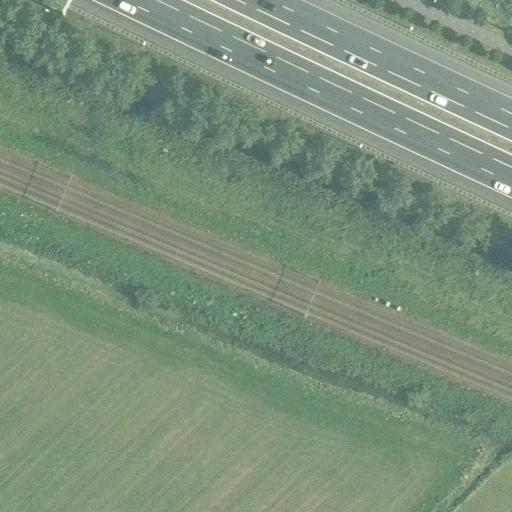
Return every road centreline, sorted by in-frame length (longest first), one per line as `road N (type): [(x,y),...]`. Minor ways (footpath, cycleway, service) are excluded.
road 1 (motorway): [(120,0),(511,184)]
road 2 (motorway): [(511,115),(266,0)]
